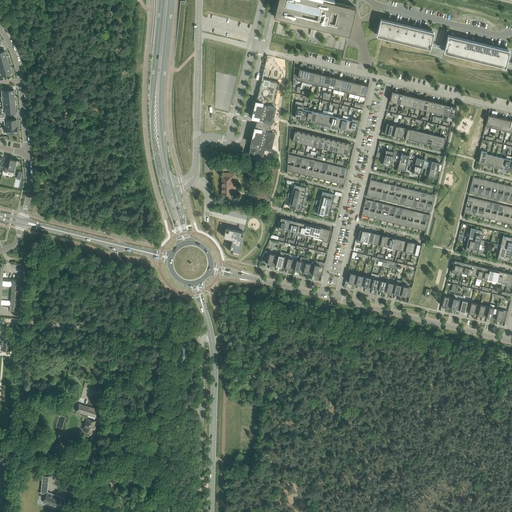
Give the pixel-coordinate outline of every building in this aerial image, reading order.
[(356,7),(334,2),(326,0),(277,0),(274,16),(277,17),(279,18),(312,25),(314,26),(316,27),(317,27),(324,28),(349,35),(356,7)] [(433,33),(383,21),(380,34),(430,46),(433,33)] [(503,64),(505,56),(506,51),(448,37),(444,50),(503,64)] [(0,58),(0,64),(8,62),(6,56),(0,58)] [(10,67),(8,62),(0,64),(0,69),(0,70),(10,67)] [(10,67),(0,70),(2,76),(11,73),(11,71),(12,71),(10,67)] [(299,68),(294,67),(294,77),(297,78),(296,80),(302,82),(304,71),(305,70),(299,68)] [(310,71),(305,70),(304,71),(302,82),(307,83),(310,71)] [(315,72),(310,71),(307,83),(312,84),(315,74),(315,72)] [(321,74),(321,73),(315,72),(315,74),(312,84),(318,85),(321,74)] [(326,75),(321,73),(321,74),(318,85),(323,87),(325,76),(326,75)] [(331,76),(326,75),(325,76),(323,87),(328,88),(331,76)] [(336,77),(331,76),(328,88),(334,89),(336,79),(336,77)] [(342,79),(336,77),(336,79),(334,89),(339,91),(342,79)] [(262,78),(251,119),(252,119),(252,117),(257,118),(255,126),(253,135),(247,159),(248,157),(255,158),(262,160),(264,150),(270,151),(272,142),(274,133),(269,132),(271,122),(275,106),(274,106),(279,82),(263,78),(262,78)] [(339,91),(344,92),(347,80),(342,79),(339,91)] [(344,92),(349,93),(352,81),(347,80),(344,92)] [(349,93),(348,96),(354,98),(354,94),(357,82),(352,81),(349,93)] [(360,96),(363,84),(357,82),(354,94),(360,96)] [(360,96),(365,97),(368,85),(363,84),(360,96)] [(418,97),(414,96),(413,96),(411,106),(410,108),(415,110),(416,107),(418,97)] [(293,111),(296,112),(295,118),(298,118),(300,119),(304,103),(296,101),(293,111)] [(455,106),(453,106),(451,105),(450,105),(448,115),(447,117),(453,119),(456,106),(455,106)] [(5,113),(0,113),(0,117),(7,117),(6,113),(16,113),(15,107),(4,108),(5,113)] [(485,126),(491,128),(494,116),(488,114),(488,116),(485,126)] [(494,116),(491,128),(496,129),(499,119),(499,117),(494,116)] [(7,117),(0,117),(1,121),(4,120),(5,127),(17,126),(16,119),(7,120),(7,117)] [(496,129),(501,130),(504,119),(504,118),(499,117),(499,119),(496,129)] [(504,119),(501,130),(506,132),(509,121),(509,120),(504,118),(504,119)] [(358,120),(353,119),(352,121),(350,131),(352,131),(355,132),(358,120)] [(390,135),(393,124),(387,123),(384,133),(390,135)] [(399,126),(393,124),(390,135),(396,136),(399,126)] [(17,126),(5,127),(5,134),(18,133),(18,126),(17,126)] [(402,138),(404,127),(399,126),(396,136),(402,138)] [(410,129),(404,127),(402,138),(408,139),(410,129)] [(414,140),(416,130),(410,129),(408,139),(414,140)] [(422,131),(416,130),(414,140),(419,142),(422,131)] [(425,143),(428,133),(422,131),(419,142),(425,143)] [(434,134),(428,133),(425,143),(431,145),(434,134)] [(315,134),(312,147),(312,146),(317,147),(317,148),(320,136),(317,135),(316,136),(315,136),(315,135),(315,134)] [(437,146),(439,136),(434,134),(431,145),(437,146)] [(322,149),(325,137),(322,136),(321,138),(320,137),(320,136),(317,148),(318,147),(322,148),(322,149)] [(446,137),(439,136),(437,146),(443,148),(446,137)] [(345,142),(342,154),(342,153),(347,154),(350,143),(347,142),(346,144),(345,143),(345,142)] [(384,149),(382,155),(384,156),(384,157),(392,159),(392,158),(392,157),(393,154),(394,151),(390,151),(392,145),(388,145),(387,150),(386,149),(384,149)] [(481,150),(478,162),(484,164),(486,152),(481,150)] [(400,160),(399,161),(407,163),(407,161),(407,162),(409,155),(401,153),(400,160)] [(293,172),(294,166),(295,163),(297,156),(288,154),(288,161),(294,163),(293,165),(289,165),(289,164),(288,164),(287,171),(293,172)] [(303,157),(297,156),(295,163),(299,164),(299,167),(294,166),(293,172),(294,172),(293,174),(294,174),(294,172),(299,174),(301,167),(301,164),(303,157)] [(303,157),(301,164),(306,166),(305,168),(301,167),(299,174),(300,174),(300,175),(300,176),(300,174),(305,175),(307,169),(309,159),(303,157)] [(392,159),(384,157),(384,158),(382,165),(390,167),(392,160),(391,160),(392,159)] [(415,163),(415,165),(422,166),(423,165),(424,159),(416,157),(415,163)] [(15,165),(18,166),(19,160),(10,158),(8,166),(5,166),(4,172),(7,172),(8,171),(14,173),(15,165)] [(316,160),(309,159),(308,166),(312,167),(311,170),(307,169),(305,175),(306,175),(306,177),(307,175),(312,177),(313,170),(314,168),(316,160)] [(314,168),(318,169),(318,171),(313,170),(312,177),(313,177),(312,179),(313,179),(313,177),(318,178),(320,172),(320,169),(322,162),(316,160),(314,168)] [(432,161),(429,160),(428,167),(430,167),(430,168),(438,170),(440,171),(442,165),(441,165),(439,164),(440,163),(432,161)] [(399,161),(399,162),(397,169),(405,170),(407,164),(407,163),(399,161)] [(328,163),(322,162),(320,169),(325,170),(324,173),(320,172),(318,178),(319,178),(319,180),(319,178),(324,180),(326,173),(327,171),(328,163)] [(327,171),(331,172),(330,175),(326,173),(324,180),(325,180),(325,182),(326,180),(331,181),(332,175),(333,172),(335,165),(328,163),(327,171)] [(341,167),(335,165),(333,172),(337,173),(337,176),(332,175),(331,181),(332,182),(331,183),(332,182),(337,183),(339,177),(339,174),(341,167)] [(422,166),(415,165),(414,166),(411,165),(410,165),(410,166),(410,169),(409,169),(409,171),(413,172),(421,174),(422,168),(422,166)] [(339,174),(344,175),(343,178),(339,177),(337,183),(338,183),(337,185),(338,185),(338,183),(344,184),(348,168),(341,167),(339,174)] [(436,178),(438,170),(430,168),(430,170),(428,176),(436,178)] [(222,173),(221,194),(235,194),(235,180),(231,179),(231,173),(222,173)] [(473,177),(469,193),(475,194),(477,187),(472,186),(473,183),(477,184),(479,176),(479,178),(473,177)] [(477,187),(475,194),(481,196),(483,189),(479,188),(479,185),(484,186),(486,178),(485,178),(485,179),(479,178),(479,176),(477,184),(477,187)] [(483,189),(481,196),(488,197),(489,190),(485,189),(486,186),(490,187),(492,179),(491,181),(485,179),(486,178),(484,186),(483,189)] [(366,196),(372,197),(374,190),(370,189),(370,186),(375,187),(377,179),(376,179),(376,181),(370,179),(366,196)] [(372,197),(379,198),(380,191),(376,190),(377,187),(381,188),(383,180),(382,182),(376,181),(377,179),(375,187),(374,190),(372,197)] [(489,190),(488,197),(494,199),(496,192),(491,191),(492,188),(496,189),(498,181),(498,183),(492,181),(492,179),(490,187),(489,190)] [(379,198),(385,200),(387,193),(383,192),(383,189),(387,190),(389,182),(389,184),(383,182),(383,180),(381,188),(380,191),(379,198)] [(496,192),(494,199),(500,200),(502,193),(498,192),(498,189),(503,190),(504,182),(504,184),(498,183),(498,181),(496,189),(496,192)] [(391,202),(393,194),(389,193),(389,190),(394,192),(396,184),(395,183),(395,185),(389,184),(389,182),(387,190),(388,190),(387,193),(385,200),(391,202)] [(502,193),(500,200),(507,202),(508,195),(504,194),(505,191),(509,192),(511,184),(510,186),(504,184),(505,182),(504,182),(503,190),(502,193)] [(391,202),(397,203),(399,196),(395,195),(396,192),(400,193),(402,185),(401,187),(395,185),(396,184),(394,192),(393,194),(391,202)] [(300,187),(300,186),(294,185),(292,194),(288,193),(288,195),(298,197),(300,187)] [(404,205),(406,197),(401,196),(402,194),(406,195),(408,187),(408,188),(402,187),(402,185),(400,193),(399,196),(397,203),(404,205)] [(303,187),(300,186),(300,187),(298,197),(307,200),(308,198),(304,197),(306,187),(303,187)] [(404,205),(410,206),(412,199),(407,198),(408,195),(413,196),(415,188),(414,188),(414,190),(408,188),(408,187),(406,195),(406,197),(404,205)] [(270,189),(255,188),(254,205),(269,205),(270,192),(270,189)] [(416,208),(418,201),(414,199),(414,197),(419,198),(421,190),(420,191),(414,190),(415,188),(413,196),(412,199),(410,206),(416,208)] [(416,208),(423,209),(424,202),(420,201),(421,198),(425,199),(427,191),(427,193),(421,191),(421,190),(419,198),(418,201),(416,208)] [(328,194),(328,193),(322,191),(320,201),(316,200),(316,202),(326,204),(328,194)] [(425,199),(424,202),(423,209),(430,211),(432,204),(427,203),(428,200),(431,201),(432,201),(434,195),(427,193),(427,191),(425,199)] [(331,194),(328,193),(328,194),(326,204),(335,206),(336,204),(332,204),(334,194),(331,194)] [(295,207),(298,197),(288,195),(287,197),(291,198),(289,207),(292,208),(295,208),(295,207)] [(466,206),(464,213),(471,214),(471,216),(473,208),(474,205),(475,198),(468,196),(466,203),(471,205),(471,207),(467,207),(467,206),(466,206)] [(307,202),(307,200),(298,197),(295,207),(295,208),(301,210),(303,201),(307,202)] [(473,208),(471,216),(472,214),(478,216),(477,217),(477,218),(479,210),(480,207),(482,199),(475,198),(474,205),(478,206),(477,209),(473,208)] [(370,211),(371,208),(373,201),(366,199),(364,206),(369,207),(368,210),(364,209),(363,209),(362,215),(369,217),(368,219),(370,211)] [(479,210),(477,218),(478,218),(478,216),(484,217),(484,219),(486,211),(486,208),(488,201),(482,199),(480,207),(484,208),(484,211),(479,210)] [(379,202),(373,201),(371,208),(375,209),(375,212),(370,211),(368,219),(369,219),(369,217),(375,218),(375,220),(377,212),(377,209),(379,202)] [(486,211),(484,219),(484,217),(490,219),(490,221),(492,213),(493,210),(494,203),(488,201),(486,208),(491,209),(490,212),(486,211)] [(317,214),(320,215),(323,215),(323,214),(326,204),(316,202),(315,204),(319,205),(317,214)] [(381,222),(383,214),(384,211),(385,204),(379,202),(377,209),(382,210),(381,213),(377,212),(375,220),(375,219),(381,220),(381,222)] [(492,213),(490,221),(491,219),(497,220),(496,222),(498,214),(499,211),(501,204),(494,203),(493,210),(497,211),(496,214),(492,213)] [(323,214),(323,215),(325,216),(329,217),(331,208),(335,208),(335,206),(326,204),(323,214)] [(392,205),(385,204),(384,211),(388,212),(387,215),(383,214),(381,222),(382,220),(388,222),(387,223),(389,215),(390,212),(392,205)] [(498,214),(496,222),(497,220),(503,222),(502,224),(503,224),(505,216),(505,213),(507,206),(501,204),(499,211),(503,212),(503,215),(498,214)] [(396,217),(396,214),(398,207),(392,205),(390,212),(394,214),(394,216),(389,215),(387,223),(388,223),(388,222),(394,223),(394,225),(396,217)] [(505,216),(503,224),(503,222),(509,223),(509,225),(511,217),(511,214),(511,212),(511,206),(507,206),(505,213),(510,214),(509,217),(505,216)] [(404,208),(398,207),(396,214),(401,215),(400,218),(396,217),(394,225),(394,223),(400,225),(400,226),(402,218),(403,216),(404,208)] [(406,228),(408,220),(409,217),(411,210),(404,208),(403,216),(407,217),(406,220),(402,218),(400,226),(401,225),(407,226),(406,228)] [(417,212),(411,210),(409,217),(413,218),(413,221),(408,220),(406,228),(407,226),(413,228),(412,230),(413,230),(415,222),(415,219),(417,212)] [(423,213),(417,212),(415,219),(420,220),(419,223),(415,222),(413,230),(413,228),(419,229),(419,231),(421,223),(422,220),(423,213)] [(429,214),(423,213),(422,220),(426,221),(425,224),(421,223),(419,231),(420,229),(425,231),(429,214)] [(284,229),(286,218),(281,217),(280,221),(279,220),(278,224),(279,225),(278,229),(283,231),(284,229)] [(296,221),(293,231),(293,234),(298,235),(301,222),(296,221)] [(303,234),(306,223),(301,222),(298,235),(303,237),(303,234)] [(313,236),(313,238),(318,240),(321,227),(316,226),(313,236)] [(321,227),(318,240),(323,241),(323,240),(326,228),(321,227)] [(224,235),(223,237),(225,237),(228,238),(232,239),(231,243),(230,250),(230,251),(231,251),(238,253),(239,253),(239,252),(244,233),(244,232),(243,232),(243,231),(227,228),(226,231),(225,230),(225,232),(224,232),(224,235)] [(331,229),(326,228),(323,240),(328,242),(331,229)] [(477,229),(474,229),(471,228),(469,237),(465,236),(464,238),(474,240),(477,230),(477,229)] [(360,229),(357,242),(363,243),(363,241),(365,230),(360,229)] [(477,229),(477,230),(474,240),(484,243),(484,241),(481,240),(483,231),(479,230),(477,229)] [(497,244),(496,246),(506,248),(509,238),(509,237),(506,236),(503,236),(501,245),(497,244)] [(393,248),(395,238),(390,237),(388,247),(387,249),(392,250),(393,248)] [(471,252),(472,250),(474,240),(464,238),(464,240),(468,241),(465,250),(469,251),(471,252)] [(471,252),(474,252),(477,253),(480,244),(483,245),(484,243),(474,240),(472,250),(471,252)] [(412,253),(412,255),(417,256),(418,251),(420,244),(415,243),(412,253)] [(503,259),(504,258),(506,248),(496,246),(496,248),(500,249),(497,258),(501,259),(503,259)] [(503,259),(506,260),(509,261),(511,252),(511,251),(511,249),(506,248),(504,258),(503,259)] [(276,265),(279,255),(269,252),(269,255),(265,254),(263,262),(264,261),(267,261),(267,263),(276,265)] [(285,267),(288,257),(279,255),(276,265),(285,267)] [(297,259),(288,257),(285,267),(286,268),(294,270),(297,259)] [(295,270),(303,272),(306,261),(297,259),(294,270),(295,270)] [(460,261),(459,261),(458,260),(454,260),(451,272),(457,273),(460,261)] [(303,272),(304,272),(312,274),(315,264),(306,261),(303,272)] [(324,266),(315,264),(312,274),(313,274),(321,276),(324,266)] [(480,266),(477,276),(476,279),(481,280),(482,277),(485,267),(480,266)] [(355,273),(348,272),(345,281),(346,281),(348,282),(351,283),(353,283),(355,273)] [(355,273),(353,283),(355,284),(361,285),(363,275),(355,273)] [(371,277),(368,287),(370,287),(376,289),(378,279),(379,275),(371,273),(371,277)] [(371,277),(363,275),(361,285),(363,285),(363,286),(368,287),(371,277)] [(386,281),(378,279),(376,289),(378,289),(383,291),(386,281)] [(398,294),(401,284),(402,280),(397,279),(396,283),(393,283),(391,292),(393,293),(398,294)] [(386,281),(383,291),(384,291),(384,290),(386,291),(391,292),(393,283),(386,281)] [(406,296),(409,297),(411,287),(401,284),(398,294),(399,294),(401,295),(406,296)] [(453,297),(444,295),(441,306),(443,306),(450,308),(451,308),(453,297)] [(460,310),(462,300),(453,297),(451,308),(459,310),(460,310)] [(469,312),(471,304),(471,302),(462,300),(460,310),(468,312),(469,312)] [(478,315),(480,304),(471,302),(471,304),(469,312),(470,313),(478,315)] [(489,306),(481,304),(480,304),(478,315),(479,315),(487,317),(489,306)] [(493,305),(492,304),(490,304),(489,306),(487,317),(496,319),(498,308),(492,307),(493,305)] [(496,319),(497,319),(505,321),(508,311),(498,308),(496,319)] [(0,337),(0,349),(1,350),(10,351),(11,339),(0,337)] [(79,404),(77,411),(88,414),(87,418),(85,422),(83,430),(85,430),(90,432),(90,433),(91,433),(91,432),(93,433),(95,429),(94,428),(96,421),(94,420),(95,418),(95,417),(96,417),(98,409),(79,404)] [(39,492),(46,495),(43,501),(60,507),(59,511),(63,511),(65,498),(47,491),(49,476),(42,476),(41,492),(39,492)]
